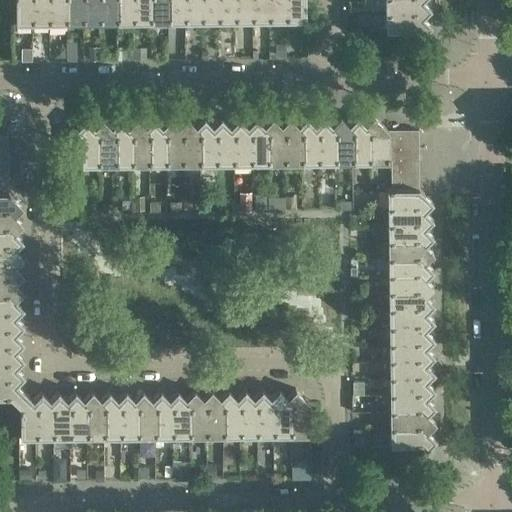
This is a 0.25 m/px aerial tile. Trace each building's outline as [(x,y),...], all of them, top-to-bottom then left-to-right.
[(34,0),(15,0),(16,22),(34,22),(34,0)] [(51,0),(34,0),(34,22),(51,21),(51,0)] [(68,21),(67,0),(51,0),(51,21),(68,21)] [(84,0),(67,0),(68,21),(85,21),(84,0)] [(102,21),(101,0),(84,0),(85,21),(102,21)] [(118,0),(101,0),(102,21),(119,21),(118,0)] [(135,0),(118,0),(119,21),(136,20),(135,0)] [(152,0),(135,0),(136,20),(152,20),(152,0)] [(170,0),(152,0),(152,20),(170,20),(170,0)] [(187,20),(187,0),(170,0),(170,20),(187,20)] [(204,20),(203,0),(187,0),(187,20),(204,20)] [(220,0),(203,0),(204,20),(221,19),(220,0)] [(237,0),(220,0),(221,19),(238,19),(237,0)] [(254,0),(237,0),(238,19),(255,19),(254,0)] [(271,0),(254,0),(255,19),(272,19),(271,0)] [(289,19),(288,0),(271,0),(272,19),(289,19)] [(305,19),(304,0),(288,0),(289,19),(305,19)] [(430,7),(423,0),(385,0),(385,10),(416,10),(422,16),(430,7)] [(431,24),(422,16),(416,10),(385,10),(386,29),(416,28),(421,34),(431,24)] [(355,160),(355,130),(348,124),(340,115),(332,124),(338,130),(338,161),(355,160)] [(372,129),(365,124),(357,115),(348,124),(355,130),(355,160),(372,160),(372,129)] [(388,141),(388,129),(374,115),(365,124),(372,129),(372,160),(388,160),(388,159),(388,152),(388,141)] [(271,161),(270,131),(264,125),(256,116),(247,125),(253,131),(254,162),(271,161)] [(287,130),(281,124),(272,116),(264,125),(270,131),(271,161),(287,161),(287,130)] [(304,161),(304,130),(298,124),(289,116),(281,124),(287,130),(287,161),(304,161)] [(321,161),(321,130),(315,124),(306,116),(298,124),(304,130),(304,161),(321,161)] [(338,130),(332,124),(323,116),(315,124),(321,130),(321,161),(338,161),(338,130)] [(185,132),(179,126),(170,117),(162,126),(168,132),(168,163),(185,162),(185,132)] [(202,162),(202,131),(196,125),(187,117),(179,126),(185,132),(185,162),(202,162)] [(219,162),(219,131),(212,125),(204,117),(196,125),(202,131),(202,162),(219,162)] [(235,131),(229,125),(221,117),(212,125),(219,131),(219,162),(236,162),(235,131)] [(253,131),(247,125),(239,117),(229,125),(235,131),(236,162),(254,162),(253,131)] [(100,133),(94,127),(86,118),(76,128),(81,133),(82,164),(101,163),(100,133)] [(118,163),(117,132),(111,126),(103,118),(94,127),(100,133),(101,163),(118,163)] [(134,132),(128,126),(119,118),(111,126),(117,132),(118,163),(134,163),(134,132)] [(151,163),(151,132),(145,126),(136,118),(128,126),(134,132),(134,163),(151,163)] [(168,163),(168,132),(162,126),(153,118),(145,126),(151,132),(151,163),(168,163)] [(418,140),(418,129),(388,129),(388,141),(418,140)] [(418,152),(418,140),(388,141),(388,152),(418,152)] [(418,164),(418,152),(388,152),(388,159),(391,159),(391,164),(418,164)] [(418,175),(418,164),(391,164),(391,175),(418,175)] [(418,187),(418,175),(391,175),(391,187),(418,187)] [(433,201),(418,187),(391,187),(387,187),(387,204),(418,203),(424,209),(433,201)] [(22,205),(8,191),(8,192),(0,191),(0,208),(8,208),(14,214),(22,205)] [(194,210),(194,199),(182,199),(183,210),(194,210)] [(433,218),(424,209),(418,203),(387,204),(387,221),(418,220),(424,226),(433,218)] [(22,222),(14,214),(8,208),(0,208),(0,224),(8,225),(14,231),(22,222)] [(433,234),(424,226),(418,220),(387,221),(388,237),(419,237),(425,243),(433,234)] [(23,239),(14,231),(8,225),(0,224),(0,241),(8,242),(14,248),(23,239)] [(433,251),(425,243),(419,237),(388,237),(388,254),(419,254),(425,260),(433,251)] [(23,256),(14,248),(8,242),(0,241),(0,258),(9,259),(14,264),(23,256)] [(433,268),(425,260),(419,254),(388,254),(388,271),(419,271),(425,277),(433,268)] [(23,273),(14,264),(9,259),(0,258),(0,275),(9,275),(15,281),(23,273)] [(433,285),(425,277),(419,271),(388,271),(388,288),(419,288),(425,294),(433,285)] [(23,290),(15,281),(9,275),(0,275),(0,292),(9,292),(15,298),(23,290)] [(434,302),(425,294),(419,288),(388,288),(388,305),(419,305),(425,311),(434,302)] [(23,307),(15,298),(9,292),(0,292),(0,309),(9,309),(15,315),(23,307)] [(434,319),(425,311),(419,305),(388,305),(389,322),(420,322),(425,327),(434,319)] [(23,323),(15,315),(9,309),(0,309),(0,326),(9,326),(15,332),(23,323)] [(434,337),(425,328),(425,327),(420,322),(389,322),(389,340),(420,340),(426,345),(434,337)] [(24,340),(15,332),(9,326),(0,326),(0,343),(9,343),(15,349),(24,340)] [(434,354),(426,345),(420,340),(389,340),(389,357),(420,356),(426,362),(434,354)] [(24,357),(15,349),(9,343),(0,343),(0,359),(9,360),(15,366),(24,357)] [(434,370),(426,362),(420,356),(389,357),(389,373),(420,373),(426,379),(434,370)] [(24,374),(15,366),(9,360),(0,359),(0,376),(10,377),(16,383),(24,374)] [(435,387),(426,379),(420,373),(389,373),(389,390),(420,390),(426,396),(435,387)] [(24,391),(16,383),(10,377),(0,376),(0,395),(10,396),(15,400),(24,391)] [(242,403),(236,397),(227,388),(219,397),(225,403),(226,434),(242,433),(242,403)] [(259,433),(259,403),(253,396),(244,388),(236,397),(242,403),(242,433),(259,433)] [(276,402),(270,396),(261,388),(253,396),(259,403),(259,433),(276,433),(276,402)] [(293,433),(293,402),(286,396),(278,388),(270,396),(276,402),(276,433),(293,433)] [(310,433),(309,402),(295,388),(286,396),(293,402),(293,433),(310,433)] [(140,404),(134,398),(125,389),(117,398),(123,404),(123,435),(140,435),(140,404)] [(157,434),(157,404),(150,398),(142,389),(134,398),(140,404),(140,435),(157,434)] [(175,434),(175,403),(168,397),(160,389),(150,398),(157,404),(157,434),(175,434)] [(192,403),(185,397),(177,389),(168,397),(175,403),(175,434),(192,434),(192,403)] [(208,403),(202,397),(194,389),(185,397),(192,403),(192,434),(209,434),(208,403)] [(226,434),(225,403),(219,397),(210,389),(202,397),(208,403),(209,434),(226,434)] [(56,405),(49,399),(41,390),(32,399),(39,405),(39,436),(56,436),(56,405)] [(73,435),(72,405),(66,398),(58,390),(49,399),(56,405),(56,436),(73,435)] [(89,404),(83,398),(74,390),(66,398),(72,405),(73,435),(90,435),(89,404)] [(106,404),(100,398),(91,390),(83,398),(89,404),(90,435),(107,435),(106,404)] [(123,435),(123,404),(117,398),(108,390),(100,398),(106,404),(107,435),(123,435)] [(435,404),(426,396),(420,390),(389,390),(390,407),(421,407),(427,413),(435,404)] [(39,436),(39,405),(32,399),(24,391),(15,400),(20,405),(20,436),(39,436)] [(435,421),(427,413),(421,407),(390,407),(390,424),(421,424),(427,430),(435,421)] [(435,438),(427,430),(421,424),(390,424),(390,443),(421,443),(426,448),(435,438)] [(299,474),(299,464),(291,464),(291,474),(299,474)]
